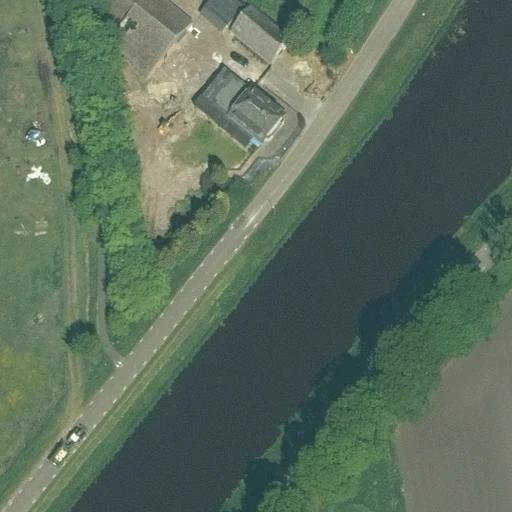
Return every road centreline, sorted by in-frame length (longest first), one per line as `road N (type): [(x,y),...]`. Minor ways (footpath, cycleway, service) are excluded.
road 1 (tertiary): [(405,0),(325,121),(14,511)]
road 2 (tertiary): [(272,511),(388,368),(511,234)]
road 3 (track): [(77,434),(64,170)]
